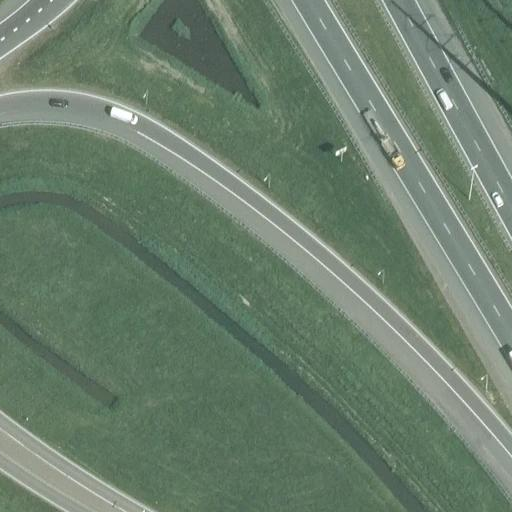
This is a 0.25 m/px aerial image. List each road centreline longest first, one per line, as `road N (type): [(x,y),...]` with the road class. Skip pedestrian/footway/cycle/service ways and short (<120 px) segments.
road 1 (motorway): [(0,108),(87,106),(138,124),(195,159),(328,261),(511,446)]
road 2 (motorway): [(309,0),(511,346)]
road 3 (motorway): [(511,204),(397,0)]
road 4 (secondary): [(144,511),(0,418)]
